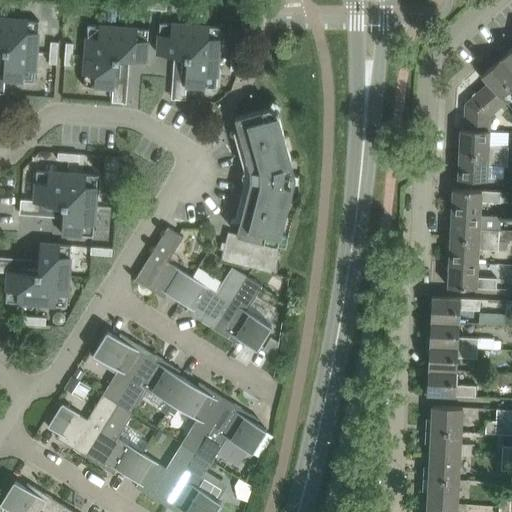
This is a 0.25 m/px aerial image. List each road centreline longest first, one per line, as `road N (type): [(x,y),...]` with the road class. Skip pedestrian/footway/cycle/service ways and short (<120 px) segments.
road 1 (residential): [(389,511),(400,290),(417,266),(422,97),(439,53),(497,0)]
road 2 (secondary): [(297,511),(340,329),(369,71)]
road 3 (residential): [(0,147),(21,143),(55,111),(133,118),(192,157)]
road 4 (residential): [(267,393),(111,289)]
road 5 (residential): [(111,289),(192,157)]
road 6 (residential): [(127,511),(0,435)]
road 7 (residential): [(28,391),(48,385),(111,289)]
